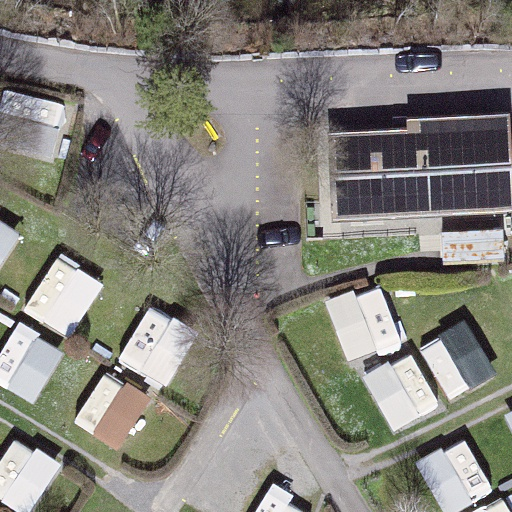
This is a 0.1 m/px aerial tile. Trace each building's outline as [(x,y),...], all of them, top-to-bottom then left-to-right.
[(511,213),(511,172),(510,122),(302,131),(304,221),(511,213)] [(0,210),(0,263),(24,226),(0,210)] [(503,217),(445,223),(448,250),(506,244),(503,217)] [(62,244),(26,299),(71,328),(107,273),(62,244)] [(383,271),(327,293),(352,356),(407,334),(383,271)] [(422,333),(448,389),(496,367),(471,311),(422,333)] [(0,350),(0,375),(37,395),(66,340),(19,315),(0,350)] [(363,368),(397,423),(445,395),(412,339),(363,368)] [(110,360),(74,414),(120,445),(156,390),(110,360)] [(0,454),(0,489),(34,508),(63,453),(14,427),(0,454)] [(467,428),(419,451),(446,508),(495,484),(467,428)] [(314,511),(320,502),(271,477),(253,511),(314,511)] [(455,511),(511,511),(511,499),(504,485),(455,511)]
